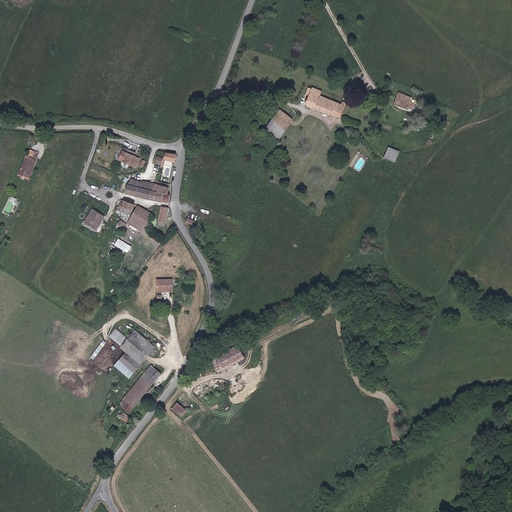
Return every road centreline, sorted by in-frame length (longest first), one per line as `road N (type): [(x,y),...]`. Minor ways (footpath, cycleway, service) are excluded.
road 1 (tertiary): [(184,146),(176,210),(208,269),(211,311),(183,372),(118,455),(104,490)]
road 2 (unclassified): [(184,146),(93,127),(0,123)]
road 3 (tertiary): [(253,0),(218,90),(184,146)]
road 4 (track): [(322,0),(381,111)]
